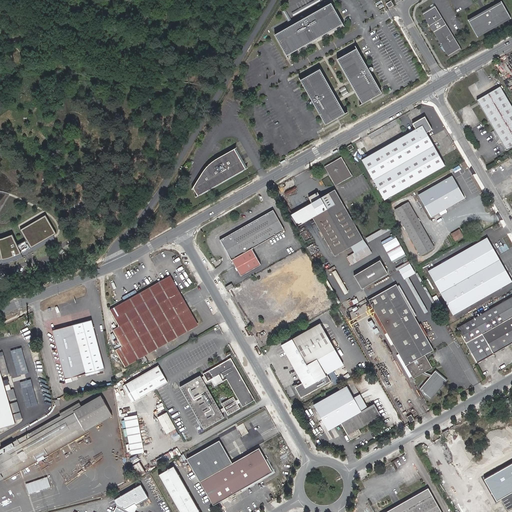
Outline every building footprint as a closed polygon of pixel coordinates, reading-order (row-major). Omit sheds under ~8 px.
[(342,23),(330,2),(274,35),(286,56),(312,41),(310,39),(316,36),(317,38),(342,23)] [(468,21),(477,36),(510,17),(501,2),(468,21)] [(435,6),(422,14),(441,46),(439,47),(443,51),(444,51),(447,55),(460,47),(435,6)] [(356,48),(337,59),(348,78),(350,77),(353,82),(351,84),(362,103),(382,92),(370,71),(368,72),(367,70),(368,69),(356,48)] [(511,69),(507,61),(499,66),(505,76),(511,71),(511,69)] [(320,69),(300,80),(326,124),(345,113),(334,94),(332,95),(329,89),(331,88),(320,69)] [(477,100),(506,150),(511,147),(511,107),(500,87),(477,100)] [(415,129),(362,159),(385,200),(445,166),(426,132),(432,129),(425,117),(412,123),(415,129)] [(198,179),(193,187),(198,196),(246,169),(235,148),(215,159),(212,162),(209,164),(206,167),(204,170),(198,179)] [(326,167),(329,172),(327,173),(328,176),(330,174),(336,184),(351,175),(341,158),(326,167)] [(418,195),(431,217),(465,198),(452,176),(418,195)] [(313,217),(335,256),(363,239),(335,189),(312,202),(318,213),(313,217)] [(309,197),(312,202),(321,197),(318,192),(309,197)] [(312,202),(290,215),(296,226),(313,217),(318,213),(312,202)] [(408,202),(395,210),(421,255),(434,248),(408,202)] [(273,210),(221,240),(232,260),(233,259),(242,275),(261,264),(252,248),(285,230),(273,210)] [(0,238),(0,260),(3,260),(10,258),(20,254),(31,249),(57,234),(46,215),(21,229),(26,240),(18,245),(13,235),(3,238),(0,238)] [(369,242),(391,229),(389,225),(367,238),(369,242)] [(460,230),(452,234),(456,240),(463,236),(460,230)] [(487,244),(484,239),(428,271),(453,315),(511,281),(511,280),(490,242),(487,244)] [(263,315),(266,321),(322,293),(303,256),(259,278),(261,282),(239,292),(251,315),(257,312),(259,317),(263,315)] [(387,257),(383,259),(389,271),(393,269),(387,257)] [(387,273),(379,260),(353,274),(361,288),(387,273)] [(143,356),(197,326),(169,276),(110,309),(120,326),(113,330),(122,346),(116,350),(117,352),(138,355),(143,356)] [(397,284),(369,300),(413,379),(432,368),(425,355),(434,350),(415,317),(398,286),(397,284)] [(417,315),(400,285),(398,286),(415,317),(417,315)] [(511,296),(457,328),(477,363),(511,343),(511,344),(511,296)] [(55,344),(99,350),(95,332),(91,320),(52,331),(55,344)] [(303,383),(295,387),(301,398),(331,381),(328,375),(326,376),(317,360),(334,350),(319,324),(282,345),(303,383)] [(99,350),(56,344),(65,379),(104,369),(99,350)] [(134,354),(118,352),(126,367),(143,356),(139,355),(134,354)] [(212,383),(219,379),(233,403),(234,405),(237,410),(254,400),(230,358),(202,374),(204,376),(201,378),(203,382),(209,379),(212,383)] [(168,382),(158,365),(123,386),(133,402),(168,382)] [(447,380),(435,371),(420,389),(431,399),(447,380)] [(0,426),(15,422),(7,397),(12,395),(9,383),(4,385),(0,372),(0,426)] [(196,378),(182,386),(206,427),(223,417),(221,412),(219,410),(203,382),(201,378),(197,380),(196,378)] [(314,405),(329,430),(341,423),(351,440),(362,433),(359,429),(381,416),(374,404),(368,407),(360,393),(354,397),(347,385),(314,405)] [(102,397),(75,412),(0,455),(0,479),(4,478),(85,431),(114,415),(102,397)] [(15,411),(21,410),(19,401),(12,403),(15,411)] [(229,401),(221,405),(223,408),(219,410),(221,412),(224,410),(227,415),(234,411),(232,406),(234,405),(233,403),(231,404),(229,401)] [(168,411),(159,416),(168,433),(178,428),(168,411)] [(126,416),(132,454),(146,452),(140,414),(126,416)] [(366,442),(375,438),(371,431),(363,435),(366,442)] [(213,505),(272,472),(259,448),(233,463),(220,440),(187,458),(213,505)] [(178,446),(149,463),(153,470),(181,452),(178,446)] [(139,478),(147,474),(140,462),(132,466),(139,478)] [(511,463),(484,479),(497,501),(511,492),(511,463)] [(200,511),(173,466),(158,475),(179,511),(200,511)] [(49,476),(27,482),(30,493),(52,486),(49,476)] [(134,511),(131,511),(125,509),(135,503),(136,505),(149,497),(141,484),(132,489),(130,490),(115,500),(118,505),(113,511),(134,511)] [(385,511),(441,511),(428,488),(385,511)]
